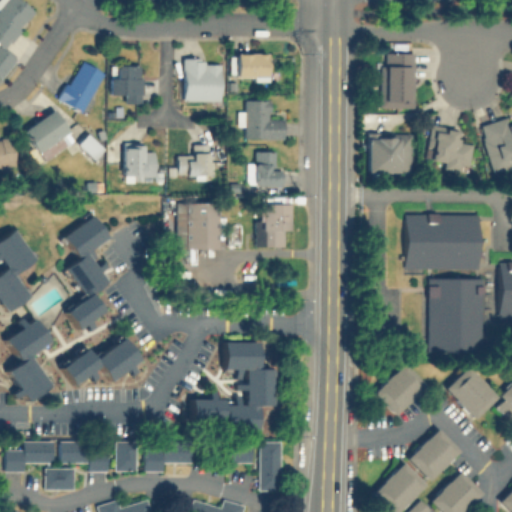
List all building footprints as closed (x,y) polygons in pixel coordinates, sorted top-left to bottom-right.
[(18,60),(2,81),(0,79),(0,0),(22,0),(35,10),(5,50),(18,60)] [(416,51),(416,111),(376,110),(376,64),(381,64),(381,51),(416,51)] [(268,76),(268,85),(251,85),(251,75),(234,75),(234,52),(268,52),(268,76)] [(220,64),(220,103),(180,102),(181,57),(206,57),(206,64),(220,64)] [(102,74),(78,118),(54,105),(78,60),(102,74)] [(144,64),(144,96),(105,95),(105,76),(113,76),(113,64),(144,64)] [(227,91),(227,82),(237,82),(236,91),(227,91)] [(283,119),(283,141),(241,141),(242,100),(267,100),(267,119),(283,119)] [(64,127),(35,147),(23,130),(51,110),(64,127)] [(504,117),(507,125),(511,123),(511,164),(492,172),(480,141),(483,140),(478,127),(504,117)] [(471,143),(468,165),(461,164),(460,170),(443,168),(444,162),(431,160),(432,150),(427,149),(431,122),(455,126),(453,140),(471,143)] [(411,131),(411,174),(364,174),(364,131),(411,131)] [(90,159),(100,148),(83,133),(73,143),(90,159)] [(0,137),(16,137),(16,168),(9,168),(9,177),(0,177),(0,137)] [(155,151),(155,177),(119,177),(119,142),(143,142),(143,151),(155,151)] [(210,143),(210,178),(174,178),(174,154),(190,154),(190,143),(210,143)] [(277,150),(277,168),(284,168),(284,188),(244,188),(244,162),(253,162),(253,150),(277,150)] [(227,192),(227,183),(240,183),(240,192),(227,192)] [(216,202),(216,249),(173,249),(173,202),(216,202)] [(288,203),(288,230),(280,230),(281,244),(251,244),(251,218),(258,218),(258,203),(288,203)] [(400,213),(473,213),(473,268),(399,267),(400,213)] [(88,259),(94,266),(102,260),(105,264),(96,271),(103,281),(87,293),(99,310),(85,320),(90,327),(85,331),(81,324),(74,329),(61,312),(82,296),(61,267),(76,257),(60,235),(89,214),(105,236),(88,249),(93,256),(88,259)] [(0,234),(10,228),(31,259),(10,274),(25,295),(3,311),(0,306),(0,269),(4,267),(0,262),(0,234)] [(494,261),(511,261),(511,315),(494,315),(494,261)] [(478,278),(477,351),(423,350),(424,277),(478,278)] [(16,317),(22,324),(29,318),(45,340),(24,355),(46,384),(23,400),(18,393),(12,397),(8,392),(15,388),(2,370),(16,360),(1,339),(17,327),(12,320),(16,317)] [(120,337),(136,360),(129,365),(133,371),(128,375),(124,369),(106,382),(95,366),(89,370),(94,377),(89,381),(84,374),(70,385),(58,367),(83,348),(91,359),(120,337)] [(255,341),(255,368),(270,368),(269,405),(256,405),(255,432),(220,431),(220,420),(187,420),(187,399),(205,399),(205,388),(212,388),(212,399),(221,399),(221,404),(231,404),(231,394),(237,394),(237,404),(242,404),(242,389),(233,389),(233,383),(242,383),(242,368),(238,368),(238,378),(232,377),(232,368),(220,368),(221,341),(255,341)] [(424,386),(394,417),(370,393),(400,362),(424,386)] [(495,396),(472,419),(443,388),(466,366),(495,396)] [(511,411),(500,399),(511,387),(511,411)] [(458,450),(430,480),(406,458),(434,428),(458,450)] [(102,470),(82,470),(83,461),(53,461),(54,439),(84,440),(84,448),(102,448),(102,470)] [(0,470),(19,470),(19,461),(48,462),(48,440),(18,440),(18,448),(0,448),(0,470)] [(131,469),(110,469),(110,440),(131,440),(131,469)] [(138,470),(158,470),(158,461),(187,462),(187,440),(157,440),(157,448),(138,448),(138,470)] [(220,440),(247,440),(247,461),(221,461),(220,440)] [(254,440),(276,440),(276,489),(254,489),(254,440)] [(422,482),(392,511),(390,511),(371,493),(401,462),(422,482)] [(39,467),(69,466),(69,488),(39,488),(39,467)] [(482,492),(463,511),(436,511),(427,503),(458,470),(482,492)] [(511,511),(505,511),(495,502),(511,485),(511,511)] [(93,511),(91,504),(112,498),(115,506),(143,498),(147,511),(93,511)] [(237,511),(240,504),(219,498),(216,506),(188,498),(184,511),(237,511)] [(429,510),(427,511),(404,511),(417,499),(429,510)]
